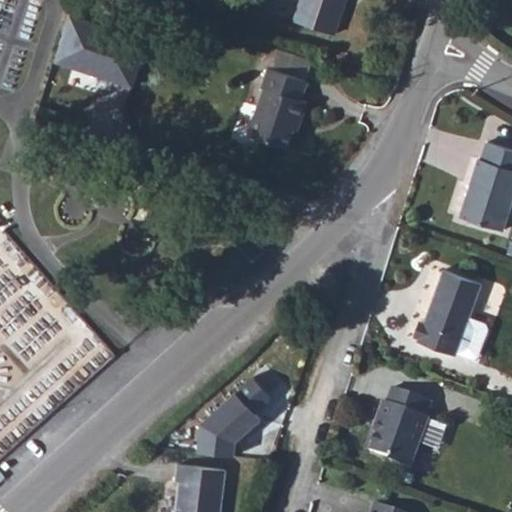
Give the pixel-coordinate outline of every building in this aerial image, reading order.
[(297,0),(290,22),(332,38),(345,0),(297,0)] [(148,42),(70,16),(55,64),(132,90),(148,42)] [(316,57),(277,43),(259,91),(261,92),(245,138),(284,152),(295,122),(298,123),(304,106),(299,104),(316,57)] [(511,188),(511,139),(488,132),(482,151),(479,150),(461,208),(502,220),(511,188)] [(480,279),(445,266),(418,336),(456,350),(457,348),(474,354),(476,350),(487,322),(484,321),(467,315),(480,279)] [(196,427),(195,457),(235,460),(236,444),(262,421),(256,414),(274,397),(253,375),(196,427)] [(435,398),(397,384),(392,399),(388,398),(383,415),(386,417),(375,445),(396,454),(394,458),(415,466),(434,416),(430,414),(435,398)] [(226,511),(231,474),(184,466),(181,487),(185,488),(182,511),(226,511)] [(402,511),(377,502),(372,511),(402,511)]
